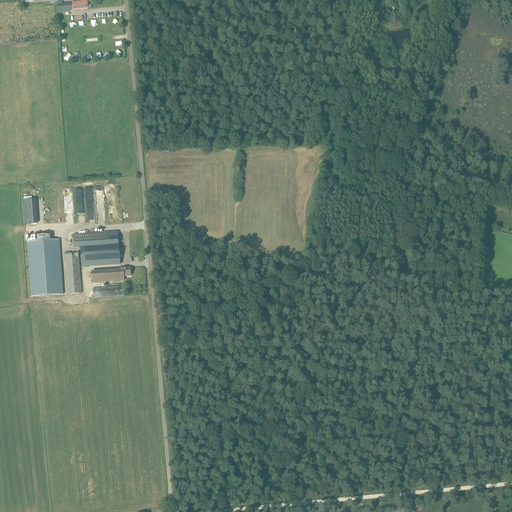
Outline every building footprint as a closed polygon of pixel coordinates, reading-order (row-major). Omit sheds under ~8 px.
[(87,1),(72,2),(72,3),(73,11),(88,9),(87,4),(87,1)] [(61,2),(56,3),(57,13),(69,12),(73,12),(73,11),(72,3),(61,4),(61,2)] [(97,222),(105,222),(105,213),(96,213),(97,222)] [(73,235),(74,248),(80,247),(82,267),(120,264),(117,232),(73,235)] [(27,242),(31,297),(63,295),(59,240),(50,241),(49,235),(35,236),(36,242),(27,242)] [(81,292),(79,259),(78,253),(65,254),(68,293),(81,292)] [(123,268),(123,269),(91,271),(92,283),(124,281),(124,277),(130,276),(130,267),(123,268)] [(124,286),(101,288),(95,288),(96,298),(125,296),(124,286)]
